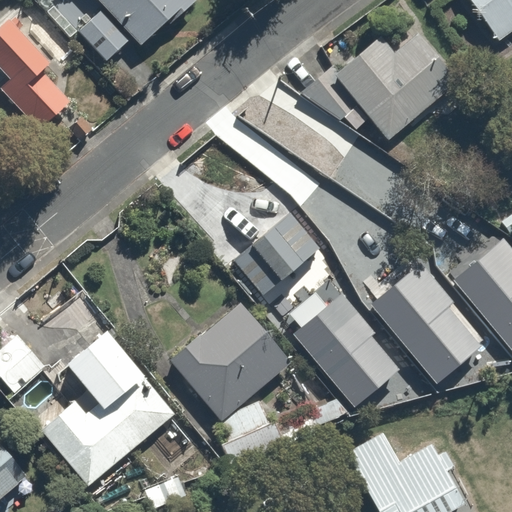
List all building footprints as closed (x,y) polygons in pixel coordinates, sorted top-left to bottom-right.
[(194,0),(94,0),(138,46),(165,22),(168,25),(195,1),(194,0)] [(511,0),(470,0),(500,43),(511,35),(511,0)] [(127,42),(99,11),(77,31),(105,62),(127,42)] [(0,91),(38,133),(69,104),(39,72),(48,64),(17,30),(22,26),(14,17),(9,22),(7,20),(0,26),(0,72),(7,80),(0,87),(0,91)] [(389,38),(342,78),(394,140),(462,83),(423,36),(402,53),(389,38)] [(347,106),(323,79),(293,106),(317,133),(347,106)] [(78,141),(90,130),(80,118),(67,129),(78,141)] [(511,203),(511,163),(485,186),(504,210),(511,203)] [(288,219),(258,248),(289,282),(325,248),(299,219),(293,225),(288,219)] [(467,298),(435,263),(364,330),(416,385),(451,353),(447,349),(463,334),(447,316),(467,298)] [(244,301),(172,362),(223,423),(295,362),(244,301)] [(73,398),(36,428),(85,487),(172,414),(145,383),(150,379),(108,330),(66,364),(99,404),(87,415),(73,398)] [(24,337),(0,357),(10,368),(0,377),(16,395),(49,365),(24,337)] [(344,400),(287,421),(293,438),(350,416),(344,400)] [(262,402),(217,427),(230,461),(283,439),(262,402)] [(377,473),(365,478),(381,511),(461,511),(471,508),(453,472),(462,468),(452,449),(443,453),(428,422),(366,452),(377,473)] [(0,511),(8,511),(32,492),(23,482),(33,473),(0,434),(0,511)] [(183,477),(145,489),(151,506),(189,495),(183,477)]
